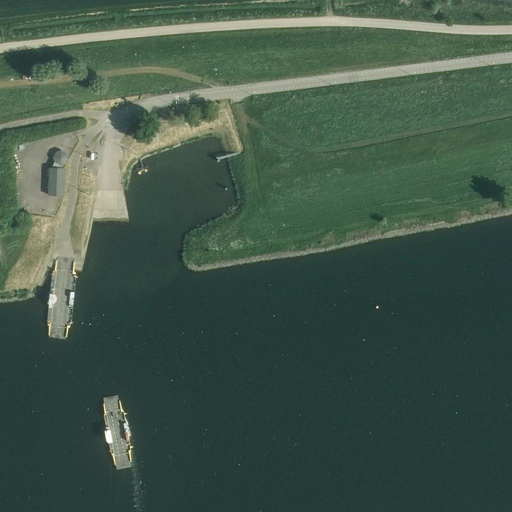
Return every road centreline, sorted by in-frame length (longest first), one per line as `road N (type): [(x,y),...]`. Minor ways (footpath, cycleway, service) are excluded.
road 1 (unclassified): [(511,30),(291,21),(0,49)]
road 2 (tertiary): [(117,122),(171,100),(511,57)]
road 3 (unclassified): [(65,258),(74,164),(105,116)]
